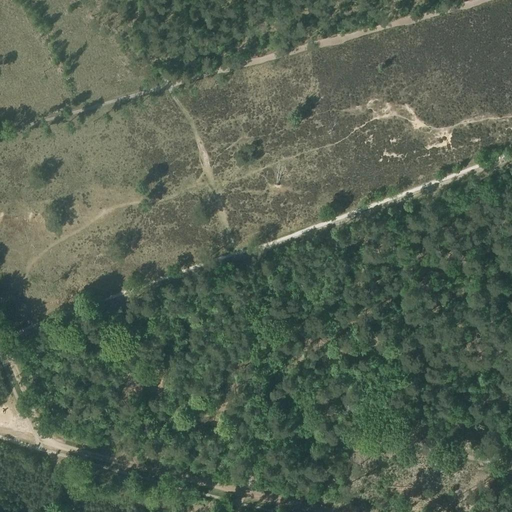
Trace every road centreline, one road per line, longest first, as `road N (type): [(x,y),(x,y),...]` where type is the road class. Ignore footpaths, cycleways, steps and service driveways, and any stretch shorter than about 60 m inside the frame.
road 1 (unknown): [(511,467),(468,451),(277,432),(117,366),(0,342)]
road 2 (unknown): [(0,133),(493,0)]
road 3 (track): [(0,429),(321,511)]
road 4 (track): [(239,253),(511,153)]
road 5 (track): [(235,511),(255,458),(239,253)]
road 6 (track): [(2,343),(239,253)]
